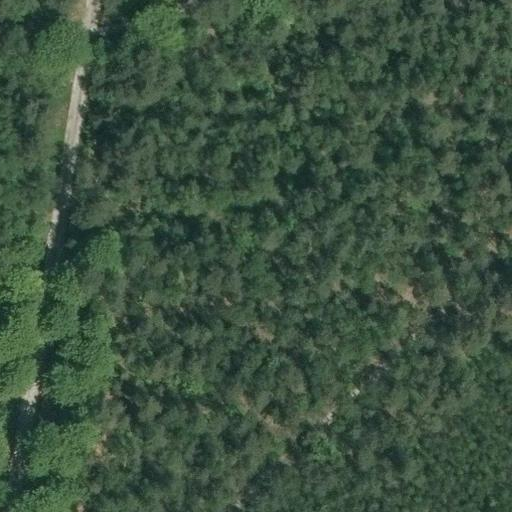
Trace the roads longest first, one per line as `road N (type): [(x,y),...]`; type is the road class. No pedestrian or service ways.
road 1 (track): [(0,481),(86,0)]
road 2 (unknown): [(218,511),(511,212)]
